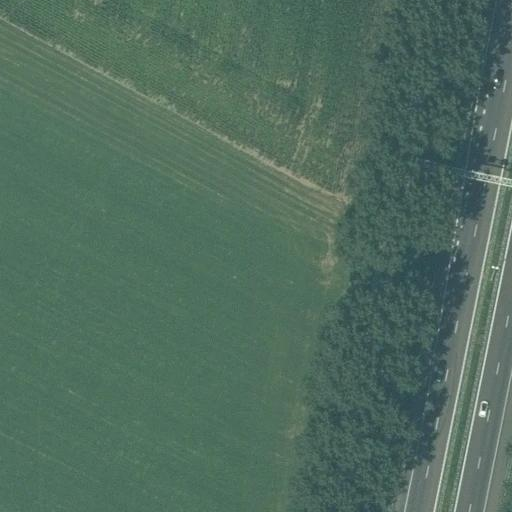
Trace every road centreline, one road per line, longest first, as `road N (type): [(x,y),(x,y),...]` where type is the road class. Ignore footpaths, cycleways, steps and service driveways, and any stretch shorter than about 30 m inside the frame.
road 1 (unclassified): [(337,511),(431,0)]
road 2 (motorway): [(511,37),(417,511)]
road 3 (motorway): [(465,511),(511,279)]
